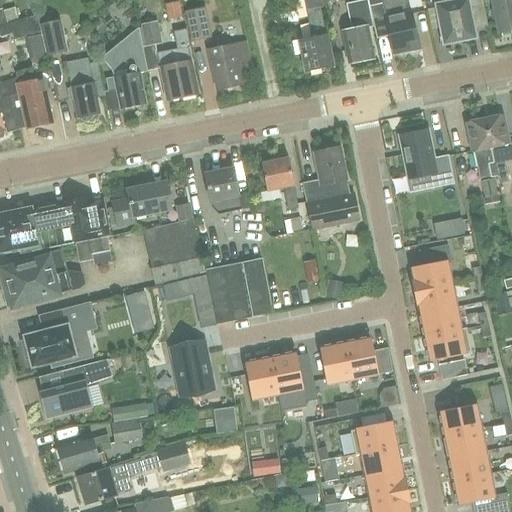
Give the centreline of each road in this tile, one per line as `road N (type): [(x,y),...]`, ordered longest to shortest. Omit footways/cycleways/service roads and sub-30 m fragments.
road 1 (unclassified): [(0,176),(360,100)]
road 2 (residential): [(393,302),(436,511)]
road 3 (residential): [(360,100),(393,302)]
road 4 (unclassified): [(360,100),(511,70)]
road 5 (residential): [(393,302),(252,331)]
